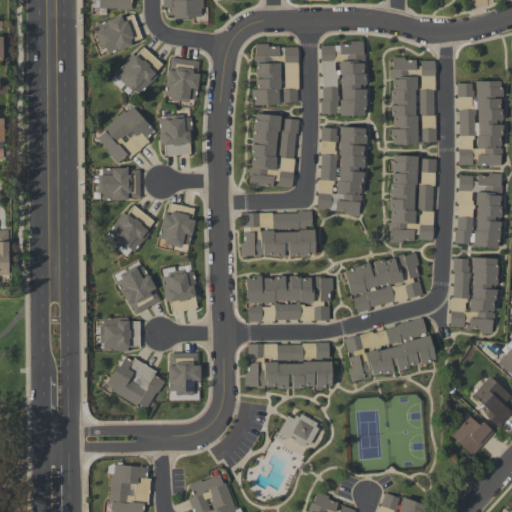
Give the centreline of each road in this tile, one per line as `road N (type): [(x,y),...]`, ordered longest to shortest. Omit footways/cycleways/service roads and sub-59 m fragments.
road 1 (residential): [(45,443),(193,440),(218,423),(225,391),(218,182),(229,49)]
road 2 (residential): [(223,339),(341,333),(441,301),(448,36)]
road 3 (residential): [(229,49),(246,26),(274,20),(402,25),(448,36),(511,21)]
road 4 (residential): [(218,206),(293,203),(306,191),(309,20)]
road 5 (secondary): [(53,239),(51,0)]
road 6 (secondary): [(71,441),(69,305),(53,239)]
road 7 (secondary): [(53,239),(45,377)]
